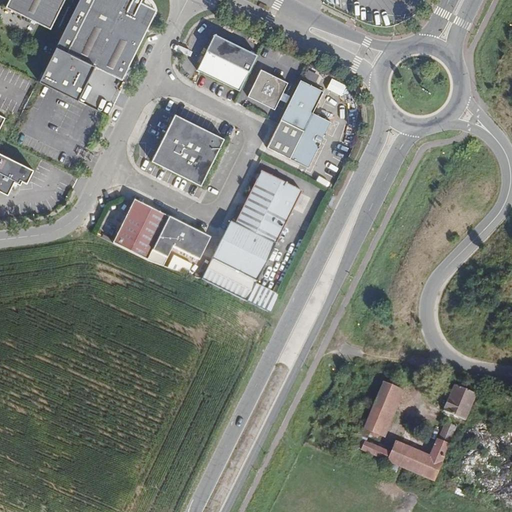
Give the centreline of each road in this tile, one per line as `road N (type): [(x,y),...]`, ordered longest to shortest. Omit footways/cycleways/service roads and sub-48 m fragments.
road 1 (secondary): [(386,110),(196,511)]
road 2 (secondary): [(228,511),(415,127)]
road 3 (unclassified): [(107,165),(214,219),(256,131),(151,80)]
road 4 (tertiary): [(511,377),(443,358),(428,307),(438,278),(500,210),(507,158),(495,136)]
road 5 (unclassified): [(0,237),(67,224),(107,165)]
